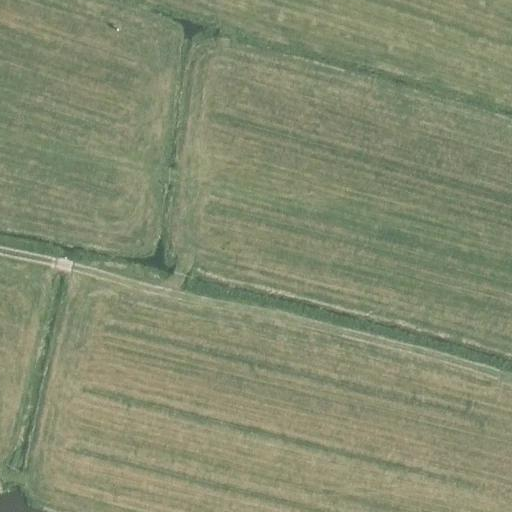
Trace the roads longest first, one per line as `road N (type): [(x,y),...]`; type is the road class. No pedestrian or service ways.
road 1 (track): [(511,263),(0,131)]
road 2 (track): [(511,382),(168,293)]
road 3 (track): [(168,293),(0,253)]
